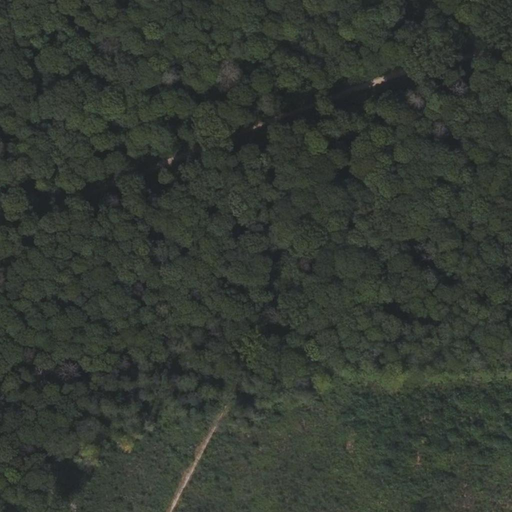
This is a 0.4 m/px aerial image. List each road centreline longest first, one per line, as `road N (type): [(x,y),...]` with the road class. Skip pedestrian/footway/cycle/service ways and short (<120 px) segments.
road 1 (track): [(0,242),(394,73)]
road 2 (track): [(394,73),(511,39)]
